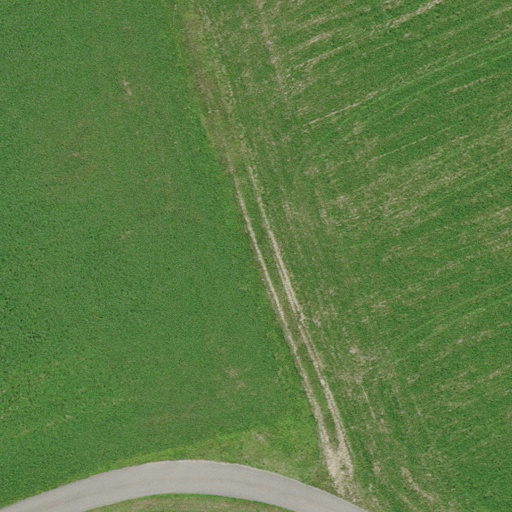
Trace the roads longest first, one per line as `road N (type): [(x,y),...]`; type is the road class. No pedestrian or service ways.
road 1 (track): [(354,511),(186,0)]
road 2 (unclassified): [(40,511),(118,485),(183,478),(252,483),(331,511)]
